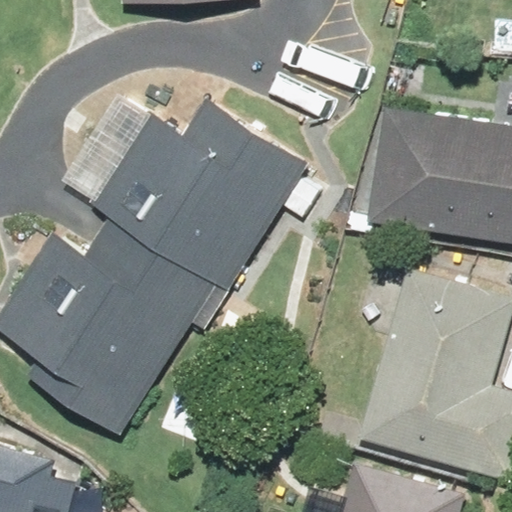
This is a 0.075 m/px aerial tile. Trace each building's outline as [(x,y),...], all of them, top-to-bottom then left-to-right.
[(130,0),(131,13),(276,5),(275,0),(130,0)] [(511,111),(383,87),(359,212),(511,241),(511,111)] [(134,102),(4,325),(49,351),(32,380),(119,430),(211,272),(240,289),(318,154),(209,91),(186,132),(134,102)] [(511,289),(511,282),(406,250),(354,421),(511,469),(511,372),(489,365),(511,289)] [(0,511),(61,511),(72,470),(0,451),(0,511)] [(467,511),(473,488),(361,461),(348,511),(467,511)]
